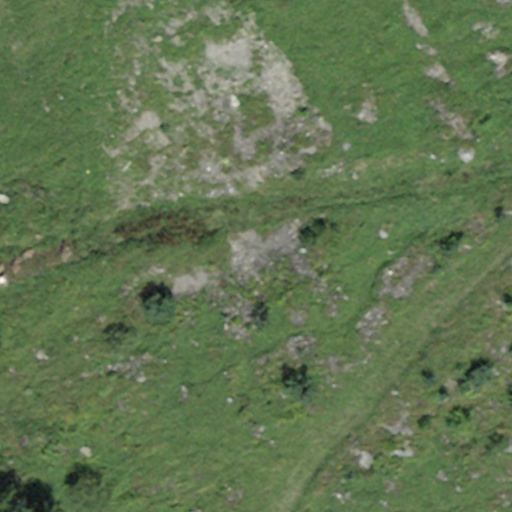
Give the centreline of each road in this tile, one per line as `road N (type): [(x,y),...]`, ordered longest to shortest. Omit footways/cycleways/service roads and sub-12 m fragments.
road 1 (track): [(511,174),(192,221),(0,280)]
road 2 (track): [(290,511),(395,383),(511,267)]
